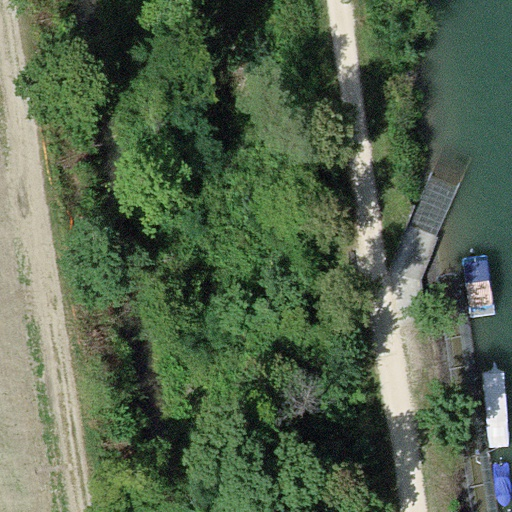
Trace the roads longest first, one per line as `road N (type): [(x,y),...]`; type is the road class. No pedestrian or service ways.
road 1 (track): [(337,0),(413,511)]
road 2 (track): [(82,511),(0,20)]
